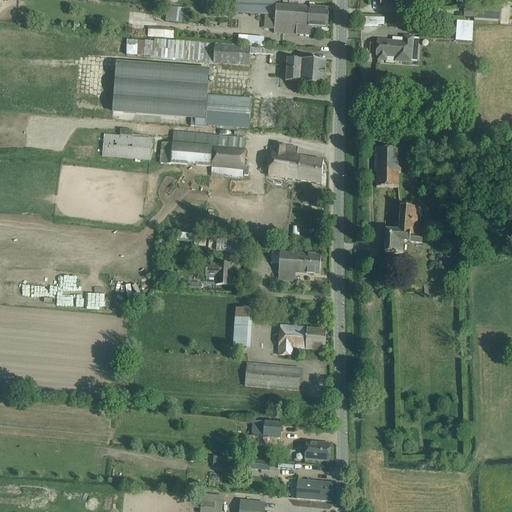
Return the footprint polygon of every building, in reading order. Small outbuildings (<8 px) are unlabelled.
[(309,0),(288,0),(289,6),(276,5),(276,0),(275,0),(235,0),(235,15),(275,16),(274,34),(311,36),(311,28),(327,29),(329,9),(305,8),(306,0),(309,0)] [(414,0),(380,0),(380,6),(414,9),(414,0)] [(477,4),(476,17),(500,19),(501,5),(477,4)] [(168,7),(166,21),(187,24),(189,9),(168,7)] [(275,42),(264,41),(265,38),(238,36),(238,45),(264,47),(275,48),(275,42)] [(378,60),(386,61),(386,57),(395,58),(395,62),(411,63),(413,37),(404,37),(403,43),(377,40),(376,56),(378,56),(378,60)] [(140,42),(138,60),(201,64),(202,45),(140,42)] [(274,50),(251,48),(215,45),(213,64),(249,67),(250,53),(274,55),(274,50)] [(287,59),(286,66),(286,81),(300,82),(300,85),(324,86),(326,62),(301,60),(287,59)] [(207,95),(208,75),(116,68),(112,112),(190,118),(189,126),(204,127),(204,126),(207,95)] [(24,72),(24,85),(81,86),(81,73),(24,72)] [(207,95),(204,126),(247,130),(251,100),(207,95)] [(438,149),(448,149),(458,149),(458,137),(455,137),(456,120),(440,119),(440,125),(447,125),(447,137),(439,136),(438,149)] [(245,138),(214,136),(174,132),(171,164),(212,167),(211,176),(243,179),(245,150),(244,150),(245,138)] [(104,135),(102,156),(149,159),(151,138),(104,135)] [(298,148),(288,147),(274,144),(269,176),(312,183),(322,184),(323,161),(297,157),(298,148)] [(400,173),(400,159),(401,149),(375,149),(374,173),(376,173),(376,188),(398,189),(398,173),(400,173)] [(421,209),(410,209),(400,208),(398,232),(386,231),(385,256),(389,256),(389,254),(403,254),(403,243),(422,243),(422,237),(420,236),(421,209)] [(170,230),(170,238),(193,240),(194,232),(170,230)] [(217,241),(216,251),(232,252),(232,242),(217,241)] [(321,255),(280,253),(278,281),(295,282),(296,274),(320,275),(321,255)] [(216,285),(220,285),(230,285),(232,266),(207,264),(206,277),(216,277),(216,285)] [(237,309),(234,348),(251,349),(254,310),(237,309)] [(281,326),(278,356),(292,356),(293,349),(325,352),(326,330),(316,329),(281,326)] [(245,387),(289,391),(299,392),(300,369),(291,368),(247,364),(245,387)] [(253,422),(252,436),(281,439),(282,424),(255,422),(253,422)] [(330,445),(307,443),(306,460),(329,461),(330,445)] [(238,470),(237,457),(215,458),(215,471),(238,470)] [(251,461),(251,470),(270,471),(271,462),(251,461)] [(279,462),(278,469),(294,471),(295,464),(279,462)] [(332,484),(322,484),(297,482),(296,500),(321,502),(331,502),(332,484)] [(205,511),(224,511),(225,497),(205,497),(205,511)] [(235,499),(233,511),(257,511),(259,501),(235,499)]
